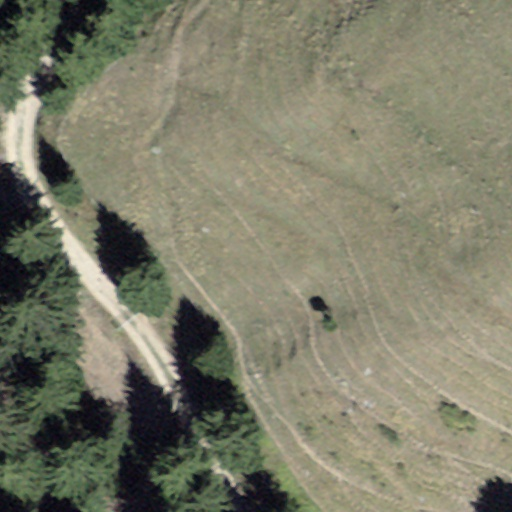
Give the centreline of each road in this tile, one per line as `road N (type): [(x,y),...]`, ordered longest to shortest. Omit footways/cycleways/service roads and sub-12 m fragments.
road 1 (track): [(32,137),(46,210),(164,367),(238,511)]
road 2 (track): [(32,137),(44,88),(90,0)]
